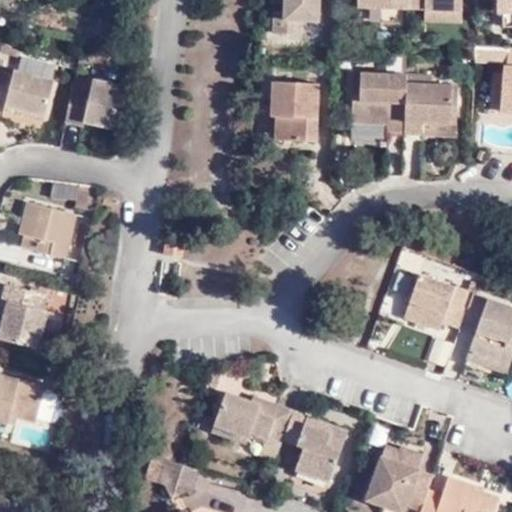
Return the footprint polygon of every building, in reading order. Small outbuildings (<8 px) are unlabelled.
[(276,34),(296,34),(297,20),(305,20),(322,21),(321,0),(287,0),(287,11),(276,12),(276,34)] [(412,2),(411,0),(361,0),(361,6),(411,8),(412,2)] [(411,0),(412,2),(428,3),(428,8),(464,10),(464,0),(411,0)] [(511,0),(501,0),(501,13),(507,13),(505,28),(511,28),(511,0)] [(464,22),(464,10),(428,8),(428,21),(464,22)] [(297,20),(296,34),(304,35),(305,20),(297,20)] [(20,50),(1,46),(0,47),(0,51),(19,57),(20,50)] [(511,69),(511,47),(476,47),(476,58),(475,63),(508,64),(509,69),(511,69)] [(0,108),(4,110),(5,112),(20,116),(22,109),(45,115),(54,81),(15,71),(13,76),(2,73),(0,72),(0,108)] [(357,73),(356,99),(363,99),(364,74),(357,73)] [(388,133),(406,133),(409,75),(364,74),(363,99),(356,99),(355,123),(389,125),(388,133)] [(505,86),(506,74),(499,74),(498,85),(505,86)] [(73,86),(90,90),(93,78),(75,75),(73,86)] [(409,75),(406,133),(426,134),(426,123),(458,124),(460,86),(439,85),(439,76),(409,75)] [(73,86),(66,120),(83,125),(84,122),(112,128),(122,85),(93,78),(90,90),(73,86)] [(317,141),(320,84),(273,82),(272,116),(278,116),(278,140),(317,141)] [(511,113),(511,105),(504,105),(503,113),(511,113)] [(22,109),(20,116),(43,122),(45,115),(22,109)] [(511,148),(511,122),(479,123),(479,149),(511,148)] [(91,207),(96,192),(84,188),(80,204),(91,207)] [(24,219),(21,228),(19,235),(22,238),(19,249),(63,260),(74,216),(28,203),(24,219)] [(15,226),(21,228),(24,219),(17,217),(15,226)] [(183,258),(186,240),(168,237),(165,257),(183,258)] [(463,319),(472,294),(420,274),(403,317),(439,331),(441,326),(459,332),(463,319)] [(5,287),(1,301),(8,303),(0,333),(0,340),(38,350),(48,313),(43,312),(46,297),(5,287)] [(511,331),(511,308),(472,294),(463,319),(477,324),(467,353),(508,368),(511,356),(511,340),(509,339),(511,331)] [(435,338),(428,362),(447,367),(454,343),(435,338)] [(506,373),(508,368),(467,353),(466,357),(506,373)] [(34,423),(43,387),(0,376),(0,422),(6,424),(8,416),(34,423)] [(283,442),(292,415),(255,401),(252,406),(228,397),(216,429),(249,442),(251,436),(280,447),(283,442)] [(309,418),(293,413),(292,415),(283,442),(304,450),(296,470),(331,483),(348,433),(321,423),(319,429),(307,424),(309,418)] [(321,423),(309,418),(307,424),(319,429),(321,423)] [(249,442),(216,429),(213,436),(246,448),(249,442)] [(428,490),(433,476),(419,472),(422,460),(386,447),(370,492),(388,498),(385,506),(400,511),(402,511),(406,505),(421,511),(428,490)] [(201,472),(180,464),(167,460),(158,485),(164,485),(171,500),(185,493),(192,495),(201,472)] [(421,511),(420,511),(494,511),(500,498),(476,488),(473,486),(450,477),(442,495),(428,490),(421,511)] [(261,502),(262,493),(238,485),(236,493),(261,502)] [(388,498),(370,492),(367,500),(385,506),(388,498)]
